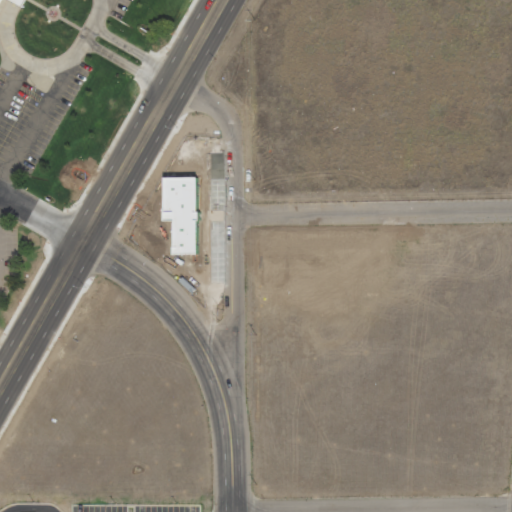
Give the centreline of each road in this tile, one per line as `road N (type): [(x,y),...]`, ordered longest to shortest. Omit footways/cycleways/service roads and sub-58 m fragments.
road 1 (primary): [(0,389),(219,0)]
road 2 (residential): [(228,409),(231,127),(222,111),(174,83)]
road 3 (residential): [(232,508),(511,509)]
road 4 (residential): [(234,212),(511,208)]
road 5 (secondary): [(85,238),(162,293),(188,322),(228,409)]
